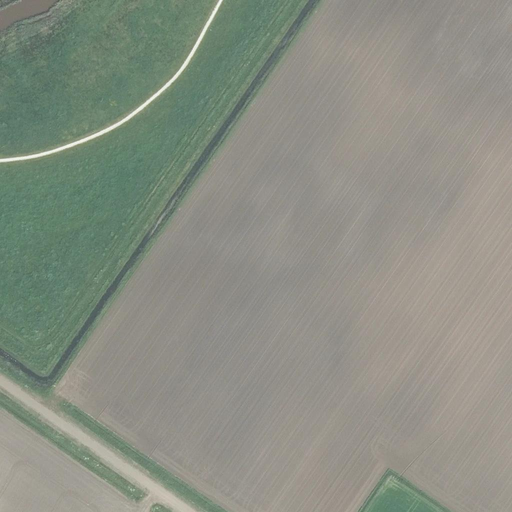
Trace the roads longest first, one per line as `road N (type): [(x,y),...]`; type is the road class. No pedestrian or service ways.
road 1 (unknown): [(0,327),(27,345),(47,343),(286,0)]
road 2 (unclassified): [(186,511),(0,381)]
